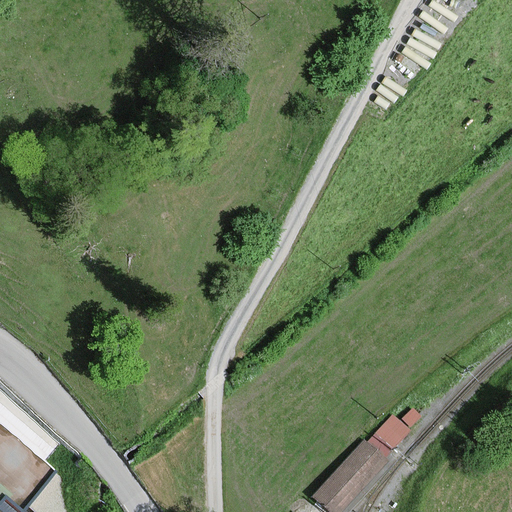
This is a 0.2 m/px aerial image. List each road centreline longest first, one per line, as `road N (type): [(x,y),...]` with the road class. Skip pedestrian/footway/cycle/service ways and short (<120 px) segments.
road 1 (track): [(222,346),(410,0)]
road 2 (secondary): [(0,350),(80,428),(144,511)]
road 3 (unclassified): [(214,511),(211,392),(222,346)]
